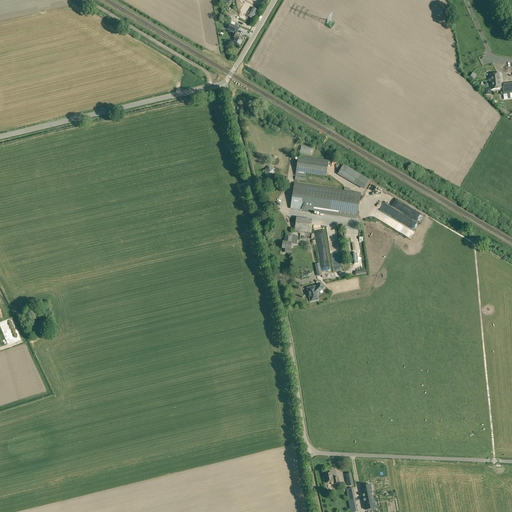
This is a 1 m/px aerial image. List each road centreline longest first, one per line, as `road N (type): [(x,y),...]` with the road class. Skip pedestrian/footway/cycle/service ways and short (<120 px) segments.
road 1 (unclassified): [(224,83),(282,309),(306,451)]
road 2 (unclassified): [(0,136),(224,83)]
road 3 (unclassified): [(306,451),(511,461)]
